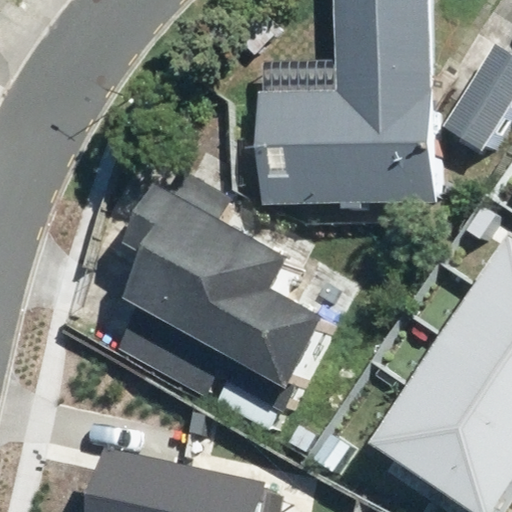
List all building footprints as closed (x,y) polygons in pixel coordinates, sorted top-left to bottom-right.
[(454,0),(358,0),(360,86),(274,88),(277,207),(459,203),(454,0)] [(511,134),(511,53),(463,125),(501,151),(511,134)] [(280,256),(151,187),(120,244),(141,256),(120,295),(133,302),(110,344),(203,394),(226,353),(281,383),(315,321),(260,292),(280,256)] [(511,511),(511,266),(390,443),(492,511),(511,511)] [(122,511),(285,511),(292,486),(138,448),(122,511)]
